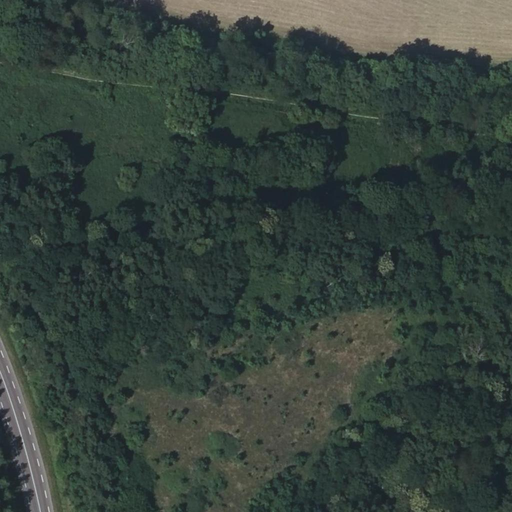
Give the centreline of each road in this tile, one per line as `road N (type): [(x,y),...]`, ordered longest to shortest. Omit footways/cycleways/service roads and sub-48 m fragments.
road 1 (track): [(511,135),(0,60)]
road 2 (secondary): [(0,371),(40,511)]
